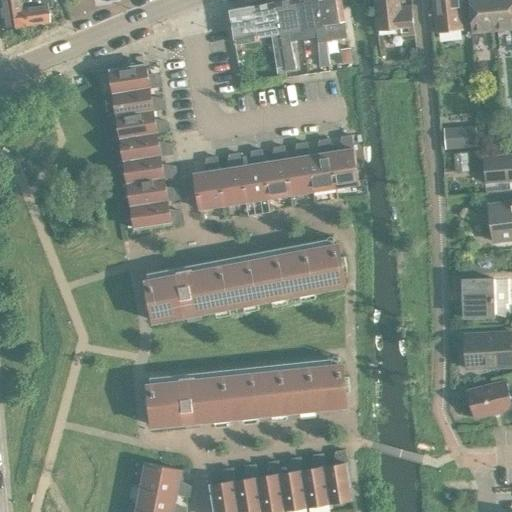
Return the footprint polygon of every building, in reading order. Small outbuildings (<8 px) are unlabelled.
[(0,0),(0,20),(1,29),(24,26),(19,0),(0,0)] [(19,0),(24,26),(47,23),(44,4),(51,3),(50,0),(19,0)] [(288,30),(300,28),(301,28),(296,0),(278,0),(274,1),(285,66),(286,71),(296,69),(288,30)] [(317,42),(316,42),(320,66),(330,65),(326,41),(325,41),(319,0),(296,0),(301,28),(314,26),(317,42)] [(319,0),(325,41),(326,41),(332,40),(347,37),(341,0),(319,0)] [(402,35),(415,33),(412,5),(401,6),(400,0),(375,0),(377,13),(376,13),(378,30),(401,27),(402,35)] [(463,0),(434,0),(436,13),(430,14),(432,32),(437,31),(437,32),(461,29),(460,17),(466,17),(463,0)] [(469,0),(473,32),(492,30),(489,0),(469,0)] [(511,0),(493,0),(497,29),(511,27),(511,0)] [(254,4),(259,35),(271,33),(276,67),(285,66),(274,1),(254,4)] [(228,7),(234,44),(259,39),(259,35),(254,4),(249,5),(249,4),(228,7)] [(350,46),(339,48),(342,62),(352,61),(350,46)] [(145,64),(109,70),(113,93),(148,87),(149,88),(161,86),(160,77),(147,79),(145,64)] [(151,101),(149,88),(148,87),(113,93),(117,116),(152,110),(152,111),(165,109),(163,99),(151,101)] [(154,124),(152,111),(152,110),(117,116),(120,138),(156,133),(168,131),(167,122),(154,124)] [(476,129),(444,131),(445,148),(477,146),(476,129)] [(158,146),(156,133),(120,138),(124,161),(159,155),(159,156),(172,154),(171,144),(158,146)] [(343,150),(330,152),(335,187),(358,183),(350,135),(341,137),(343,150)] [(320,153),(307,155),(313,191),(335,187),(330,152),(328,139),(318,141),(320,153)] [(298,157),(285,159),(290,194),(313,191),(307,155),(305,143),(296,144),(298,157)] [(275,160),(262,162),(268,198),(290,194),(285,159),(283,146),(273,148),(275,160)] [(240,166),(245,201),(268,198),(262,162),(260,150),(251,151),(253,164),(240,166)] [(217,170),(223,205),(245,201),(240,166),(238,153),(228,155),(230,168),(217,170)] [(162,169),(159,156),(159,155),(124,161),(128,183),(163,178),(176,176),(174,167),(162,169)] [(506,180),(504,155),(483,156),(485,182),(506,180)] [(204,159),(206,171),(193,173),(199,209),(223,205),(217,170),(216,170),(214,157),(204,159)] [(165,191),(163,178),(128,183),(131,206),(167,200),(167,201),(179,199),(178,189),(165,191)] [(169,214),(167,201),(167,200),(131,206),(135,229),(183,221),(181,212),(169,214)] [(511,200),(488,204),(493,241),(511,238),(511,200)] [(335,243),(147,279),(155,322),(343,285),(335,243)] [(495,315),(508,314),(507,277),(462,279),(464,317),(495,316),(495,315)] [(511,331),(465,334),(466,368),(511,365),(511,331)] [(154,426),(301,411),(344,406),(340,363),(149,383),(154,426)] [(511,400),(507,379),(467,389),(474,417),(511,407),(511,400)] [(345,450),(335,451),(337,464),(324,466),(322,453),(313,455),(315,467),(302,469),(300,457),(290,458),(292,471),(279,473),(277,460),(268,462),(270,475),(257,477),(255,464),(245,466),(247,478),(234,480),(232,468),(223,469),(225,482),(210,484),(214,511),(261,511),(352,498),(345,450)] [(189,496),(190,486),(178,484),(181,469),(145,462),(141,486),(176,493),(189,496)] [(185,511),(186,509),(173,506),(176,493),(141,486),(137,508),(156,511),(185,511)]
